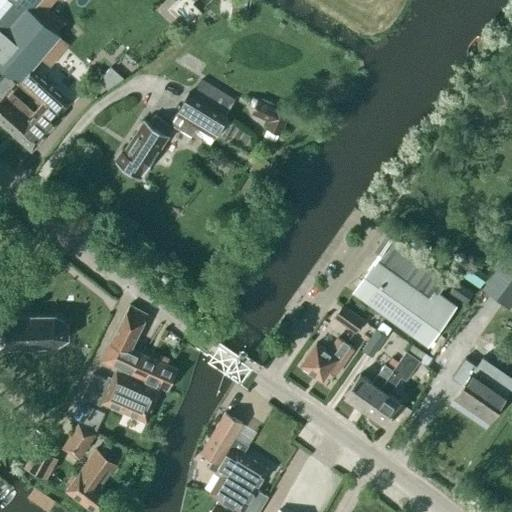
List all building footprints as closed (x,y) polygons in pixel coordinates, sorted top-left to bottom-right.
[(0,0),(0,65),(3,67),(0,70),(0,103),(7,96),(9,98),(13,95),(10,93),(60,35),(56,32),(45,23),(30,10),(38,0),(0,0)] [(56,0),(38,0),(30,10),(45,23),(56,32),(64,22),(49,9),(56,0)] [(223,0),(221,16),(238,18),(240,0),(223,0)] [(110,67),(98,82),(107,90),(123,79),(110,67)] [(22,85),(43,103),(34,114),(14,136),(32,151),(64,116),(60,112),(70,100),(53,84),(52,85),(46,80),(47,79),(36,69),(22,85)] [(191,96),(190,96),(179,114),(177,117),(178,117),(174,125),(182,129),(187,121),(213,138),(225,117),(224,116),(234,99),(200,80),(191,96)] [(484,100),(494,120),(511,110),(511,97),(507,88),(484,100)] [(0,103),(0,123),(14,136),(34,114),(13,95),(9,98),(7,96),(0,103)] [(252,113),(270,120),(267,127),(280,133),(288,113),(258,99),(252,113)] [(168,135),(173,127),(154,115),(149,123),(144,120),(124,152),(122,150),(115,161),(141,178),(169,135),(168,135)] [(250,169),(271,183),(278,171),(257,158),(250,169)] [(428,343),(455,305),(436,292),(448,275),(391,235),(374,260),(376,261),(355,290),(428,343)] [(510,304),(503,299),(511,285),(511,258),(504,254),(491,272),(504,281),(494,294),(491,292),(469,324),(488,337),(510,304)] [(117,368),(132,375),(141,353),(131,349),(148,315),(130,305),(120,323),(101,360),(117,368)] [(335,317),(356,333),(364,322),(343,306),(335,317)] [(0,347),(55,345),(68,339),(68,324),(56,316),(0,316),(0,347)] [(361,351),(371,358),(386,338),(375,331),(361,351)] [(328,352),(316,343),(301,365),(323,380),(329,371),(335,375),(354,348),(339,337),(328,352)] [(411,344),(393,370),(365,410),(386,424),(401,403),(389,394),(401,377),(406,380),(420,360),(418,359),(423,352),(411,344)] [(132,375),(168,390),(177,369),(167,365),(169,359),(160,355),(157,360),(141,353),(132,375)] [(494,369),(480,359),(475,365),(466,359),(453,377),(464,385),(455,398),(470,408),(490,422),(509,394),(487,379),(494,369)] [(345,396),(365,410),(393,370),(385,364),(372,382),(360,374),(345,396)] [(147,422),(155,402),(161,388),(116,369),(110,383),(93,374),(82,396),(101,406),(102,403),(126,412),(147,422)] [(220,475),(209,493),(218,499),(217,502),(224,506),(228,505),(239,511),(240,511),(258,511),(268,496),(257,489),(268,470),(236,449),(229,445),(243,423),(225,413),(201,452),(213,460),(208,468),(220,475)] [(63,448),(79,458),(95,434),(79,423),(63,448)] [(24,464),(41,474),(51,455),(36,446),(24,464)] [(66,490),(94,511),(100,511),(112,497),(94,483),(111,461),(96,450),(93,454),(76,476),(73,474),(67,481),(71,483),(66,490)] [(224,506),(217,502),(216,503),(209,511),(238,511),(239,511),(228,505),(224,506)]
